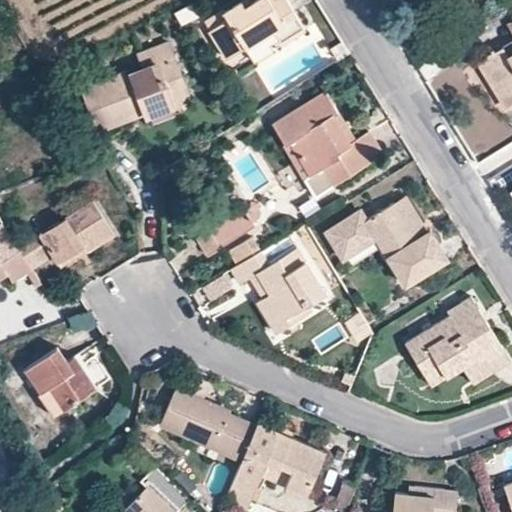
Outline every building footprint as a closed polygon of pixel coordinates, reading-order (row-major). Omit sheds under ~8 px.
[(229,58),(246,48),(274,32),(282,46),(306,31),(287,0),(261,0),(246,9),(241,2),(207,23),(229,58)] [(255,62),(282,46),(274,32),(246,48),(255,62)] [(124,74),(85,89),(100,129),(147,111),(150,118),(192,102),(170,44),(142,55),(148,71),(126,79),(124,74)] [(511,51),(504,56),(498,47),(493,50),(491,47),(485,52),(486,55),(477,61),(505,106),(511,100),(511,51)] [(352,148),(333,119),(340,115),(328,96),(275,128),(289,150),(293,147),(313,179),(308,181),(319,199),(385,159),(371,136),(358,144),(352,148)] [(358,144),(340,115),(333,119),(352,148),(358,144)] [(308,181),(313,179),(293,147),(289,150),(285,152),(304,184),(308,181)] [(420,240),(431,233),(410,199),(398,206),(420,240)] [(36,227),(14,241),(30,266),(52,253),(57,261),(82,246),(84,250),(113,233),(92,200),(39,232),(36,227)] [(420,240),(398,206),(369,224),(381,244),(408,287),(449,262),(431,233),(420,240)] [(246,211),(198,241),(208,258),(257,229),(246,211)] [(346,265),(381,244),(369,224),(362,213),(327,234),(346,265)] [(11,278),(30,266),(14,241),(3,224),(0,226),(0,276),(7,273),(11,278)] [(231,255),(239,268),(263,254),(255,240),(231,255)] [(263,254),(239,268),(234,272),(242,286),(251,281),(259,276),(273,298),(265,303),(261,305),(276,329),(312,307),(327,298),(298,252),(272,268),(263,254)] [(251,281),(265,303),(273,298),(259,276),(251,281)] [(225,277),(204,290),(212,303),(233,289),(225,277)] [(443,375),(461,365),(471,381),(509,359),(470,296),(446,311),(449,314),(404,341),(427,378),(440,370),(443,375)] [(317,314),(312,307),(276,329),(280,337),(317,314)] [(61,353),(30,374),(46,396),(53,391),(67,413),(68,414),(99,393),(84,371),(77,376),(70,367),(61,353)] [(77,376),(84,371),(77,362),(70,367),(77,376)] [(429,384),(443,375),(440,370),(427,378),(429,384)] [(56,420),(67,413),(53,391),(46,396),(30,374),(27,377),(56,420)] [(159,422),(241,458),(256,424),(227,412),(229,407),(177,386),(159,422)] [(257,421),(256,424),(241,458),(224,499),(247,507),(261,473),(265,462),(279,468),(280,464),(292,469),(286,483),(286,484),(307,492),(325,450),(257,421)] [(187,492),(153,458),(137,474),(148,484),(171,508),(187,492)] [(261,473),(286,483),(292,469),(280,464),(279,468),(265,462),(261,473)] [(129,511),(175,511),(171,508),(148,484),(125,508),(129,511)] [(417,494),(417,485),(409,484),(408,493),(417,494)] [(417,494),(408,493),(394,491),(391,511),(454,511),(456,490),(417,485),(417,494)] [(56,511),(63,506),(45,488),(24,503),(33,511),(56,511)]
